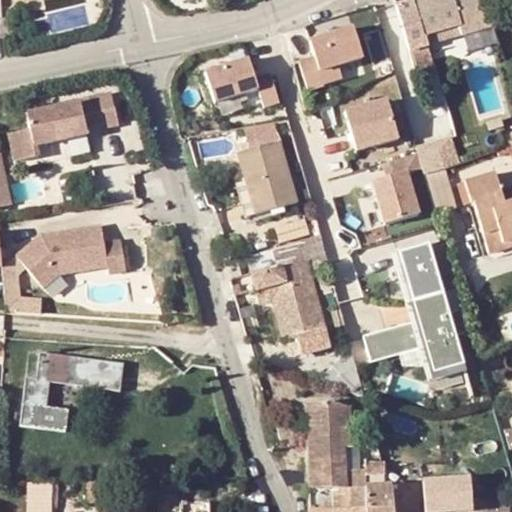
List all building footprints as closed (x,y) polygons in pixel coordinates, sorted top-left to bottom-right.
[(398,0),(413,46),(435,39),(430,24),(462,9),(470,26),(498,13),(493,0),(398,0)] [(315,35),(318,54),(302,57),(308,88),(345,81),(341,64),(369,58),(363,26),(315,35)] [(470,48),(498,43),(495,29),(468,34),(470,48)] [(442,62),(435,39),(413,46),(420,69),(442,62)] [(284,102),(274,71),(261,75),(256,56),(210,69),(220,103),(263,90),(268,107),(284,102)] [(8,121),(15,149),(36,144),(33,133),(87,121),(86,118),(102,114),(95,83),(79,86),(79,88),(26,101),(29,116),(8,121)] [(394,96),(348,109),(361,152),(407,139),(394,96)] [(249,125),(253,139),(280,132),(276,118),(249,125)] [(451,121),(437,126),(446,155),(462,149),(451,121)] [(240,142),(247,168),(254,201),(295,190),(280,132),(253,139),(240,142)] [(5,153),(0,153),(0,199),(1,206),(14,204),(5,153)] [(503,180),(495,159),(465,169),(471,190),(476,188),(486,220),(502,214),(508,233),(511,231),(511,189),(501,193),(498,182),(503,180)] [(237,171),(244,204),(254,201),(247,168),(237,171)] [(374,180),(387,225),(426,214),(414,169),(374,180)] [(498,182),(501,193),(511,189),(511,177),(503,180),(498,182)] [(508,233),(502,214),(486,220),(492,238),(508,233)] [(107,265),(124,262),(119,230),(102,233),(99,216),(39,225),(8,236),(28,268),(51,260),(49,254),(66,251),(68,263),(106,257),(107,265)] [(283,237),(309,234),(307,221),(281,225),(283,237)] [(436,239),(395,249),(414,321),(367,333),(374,362),(422,349),(430,380),(471,369),(436,239)] [(301,271),(297,257),(284,261),(288,274),(301,271)] [(51,260),(28,268),(31,273),(53,265),(51,260)] [(314,267),(301,271),(288,274),(284,261),(256,268),(260,283),(264,281),(273,279),(277,294),(287,331),(328,319),(314,267)] [(269,296),(277,294),(273,279),(264,281),(269,296)] [(19,309),(44,310),(44,298),(19,297),(19,309)] [(27,375),(23,425),(71,429),(72,405),(54,404),(56,383),(124,388),(126,359),(42,352),(40,376),(27,375)] [(306,419),(307,479),(332,474),(354,473),(353,442),(347,442),(345,416),(306,419)] [(364,511),(417,511),(417,469),(386,473),(365,473),(364,511)] [(364,511),(365,473),(354,473),(332,474),(333,511),(364,511)] [(333,511),(332,474),(307,479),(307,511),(333,511)] [(469,511),(470,488),(453,488),(452,511),(469,511)] [(470,488),(469,511),(505,511),(506,489),(470,488)] [(180,501),(180,511),(208,511),(207,491),(180,492),(180,501)] [(103,502),(103,511),(157,511),(157,501),(103,502)]
